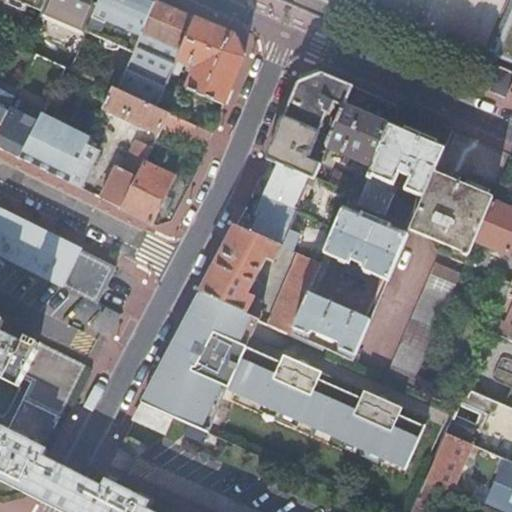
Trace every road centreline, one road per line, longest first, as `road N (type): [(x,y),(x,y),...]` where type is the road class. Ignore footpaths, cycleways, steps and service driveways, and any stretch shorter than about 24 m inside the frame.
road 1 (residential): [(181,266),(52,511)]
road 2 (residential): [(287,33),(181,266)]
road 3 (residential): [(511,130),(287,33)]
road 4 (residential): [(0,176),(181,266)]
